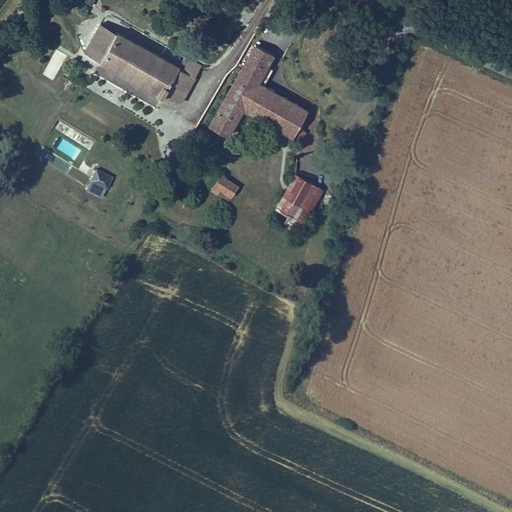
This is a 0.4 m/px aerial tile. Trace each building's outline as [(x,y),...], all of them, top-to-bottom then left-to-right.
[(99,60),(117,29),(102,20),(84,51),(99,60)] [(177,64),(178,62),(117,29),(99,60),(160,94),(163,88),(177,64)] [(266,119),(283,91),(257,77),(274,51),(253,38),(206,120),(226,131),(242,105),(266,119)] [(190,71),(177,64),(163,88),(176,96),(190,71)] [(308,105),(283,91),(266,119),(291,133),(299,119),(308,105)] [(310,126),(299,119),(291,133),(301,140),(310,126)] [(116,177),(103,170),(96,183),(109,190),(116,177)] [(303,220),(322,187),(294,170),(275,203),(303,220)] [(235,193),(242,183),(223,171),(213,187),(221,192),(224,187),(235,193)] [(198,197),(188,191),(183,200),(193,206),(198,197)]
